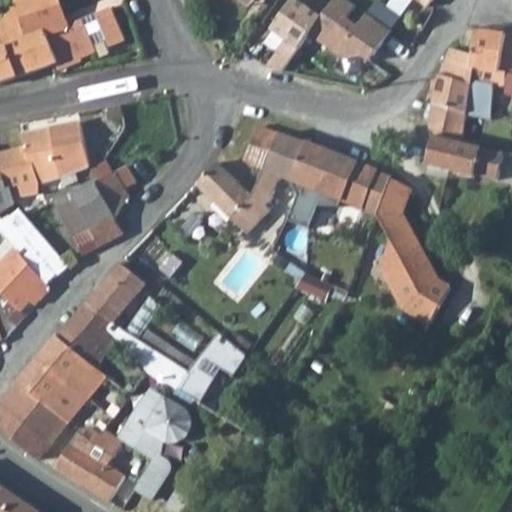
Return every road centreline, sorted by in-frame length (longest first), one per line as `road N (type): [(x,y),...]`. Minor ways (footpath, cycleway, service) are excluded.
road 1 (residential): [(0,380),(193,166),(209,81)]
road 2 (residential): [(209,81),(353,114),(382,111),(473,0)]
road 3 (track): [(382,111),(424,177),(460,259),(511,288)]
road 4 (residential): [(0,107),(173,76)]
